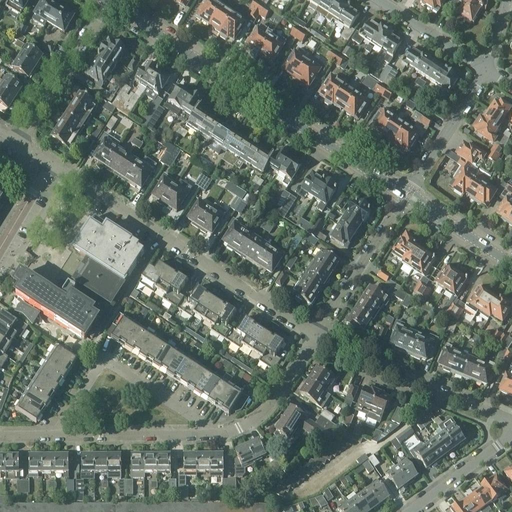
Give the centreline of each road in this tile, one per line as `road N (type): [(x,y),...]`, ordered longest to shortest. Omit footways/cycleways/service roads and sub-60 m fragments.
road 1 (residential): [(315,334),(51,162)]
road 2 (tertiary): [(366,168),(108,2)]
road 3 (residential): [(219,434),(104,360),(53,436)]
road 4 (residential): [(511,423),(315,334)]
road 5 (residential): [(219,434),(53,436)]
road 6 (residential): [(19,142),(108,2)]
road 7 (residential): [(404,200),(315,334)]
road 8 (residential): [(315,334),(272,402),(219,434)]
road 9 (residential): [(486,69),(412,189)]
road 10 (residential): [(486,69),(378,0)]
road 11 (residential): [(511,436),(410,511)]
